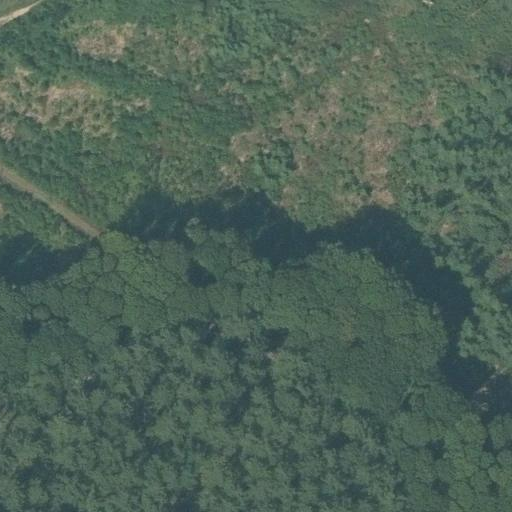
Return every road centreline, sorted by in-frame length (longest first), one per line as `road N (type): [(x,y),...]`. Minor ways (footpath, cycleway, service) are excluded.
road 1 (track): [(216,331),(275,358),(317,395),(405,511)]
road 2 (track): [(0,401),(216,331)]
